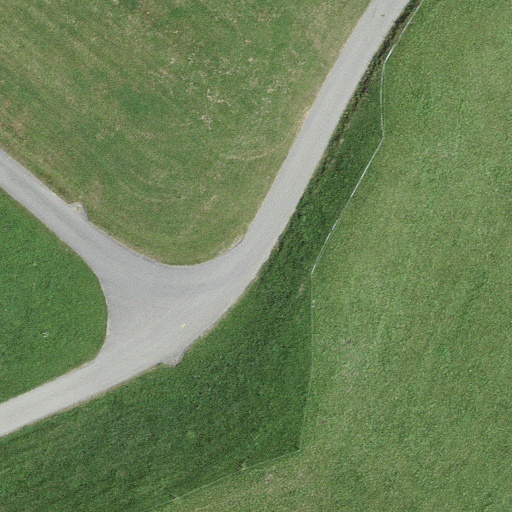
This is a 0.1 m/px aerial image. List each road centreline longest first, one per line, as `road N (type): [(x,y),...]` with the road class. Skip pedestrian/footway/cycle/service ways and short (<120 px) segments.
road 1 (unclassified): [(386,0),(338,73),(258,229),(198,301)]
road 2 (unclassified): [(198,301),(98,248),(0,174)]
road 3 (unclassified): [(198,301),(93,377),(0,422)]
